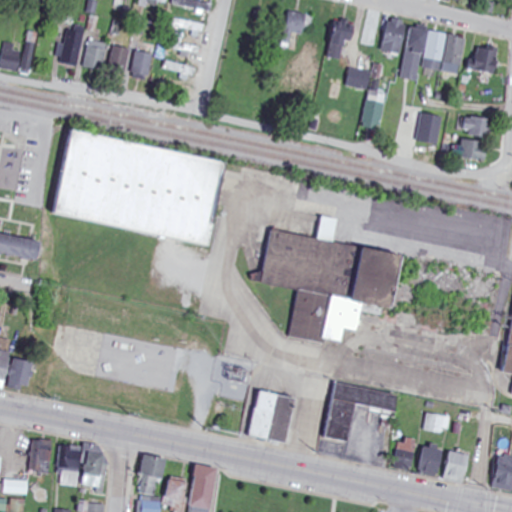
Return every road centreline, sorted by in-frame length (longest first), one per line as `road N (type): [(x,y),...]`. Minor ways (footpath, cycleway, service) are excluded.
road 1 (secondary): [(471,505),(0,407)]
road 2 (residential): [(201,111),(467,173),(489,173),(511,152)]
road 3 (residential): [(0,71),(201,111)]
road 4 (residential): [(511,28),(382,0)]
